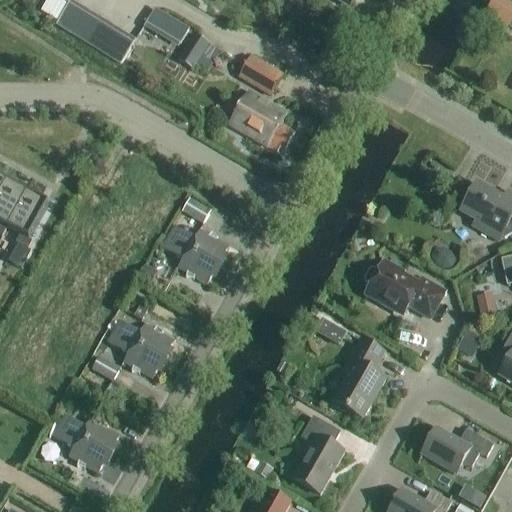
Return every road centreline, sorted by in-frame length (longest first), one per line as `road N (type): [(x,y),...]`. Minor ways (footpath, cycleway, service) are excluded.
road 1 (residential): [(113,511),(286,207)]
road 2 (residential): [(286,207),(104,99),(0,94)]
road 3 (residential): [(511,428),(427,387),(350,511)]
road 4 (residential): [(511,158),(362,72)]
road 5 (residential): [(286,207),(362,72)]
